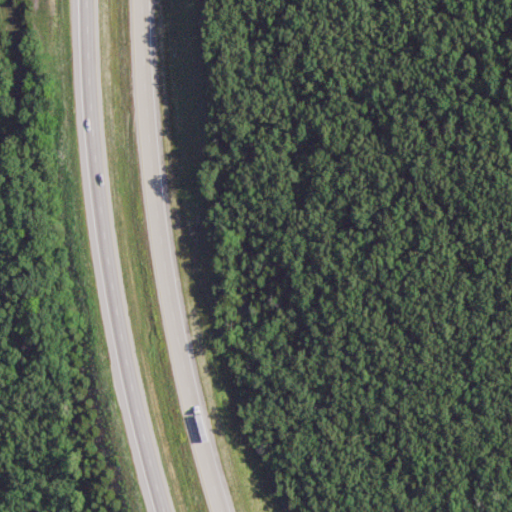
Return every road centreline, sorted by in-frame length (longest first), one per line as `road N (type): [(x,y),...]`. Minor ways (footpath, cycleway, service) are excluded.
road 1 (trunk): [(241,511),(168,267),(145,0)]
road 2 (trunk): [(82,0),(98,210),(164,511)]
